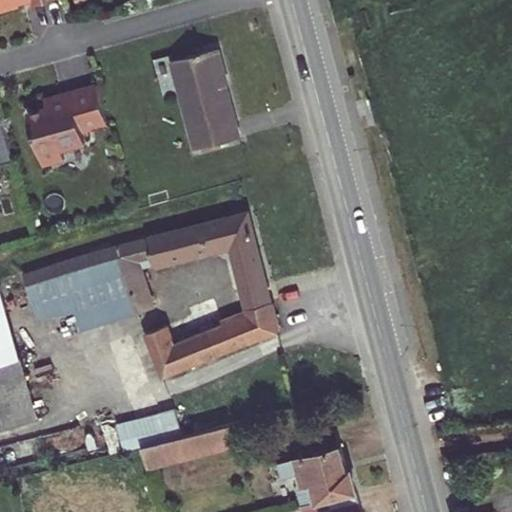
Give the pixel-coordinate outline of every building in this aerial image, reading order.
[(173,59),(196,148),(240,136),(217,48),(173,59)] [(105,122),(96,85),(62,93),(60,94),(58,97),(57,99),(58,103),(45,106),(26,111),(39,162),(60,157),(58,147),(82,141),(79,129),(105,122)] [(43,98),(45,106),(58,103),(57,99),(58,97),(60,94),(62,93),(43,98)] [(0,162),(15,158),(5,117),(0,118),(0,162)] [(87,289),(98,325),(152,306),(138,259),(151,256),(153,263),(232,242),(243,286),(265,280),(249,212),(120,244),(78,257),(87,289)] [(25,274),(34,305),(87,289),(78,257),(25,274)] [(243,286),(249,304),(270,299),(265,280),(243,286)] [(0,427),(39,416),(0,282),(0,427)] [(145,332),(163,376),(278,330),(270,299),(249,304),(246,305),(248,311),(222,321),(215,303),(145,332)] [(176,408),(162,411),(168,438),(183,435),(176,408)] [(142,445),(168,438),(162,411),(118,422),(125,450),(142,445)] [(142,445),(147,468),(236,446),(231,423),(183,435),(168,438),(142,445)] [(297,483),(302,504),(318,500),(357,490),(350,467),(346,469),(339,445),(277,462),(282,477),(300,472),(303,482),(297,483)] [(362,511),(357,490),(318,500),(302,504),(304,511),(362,511)]
